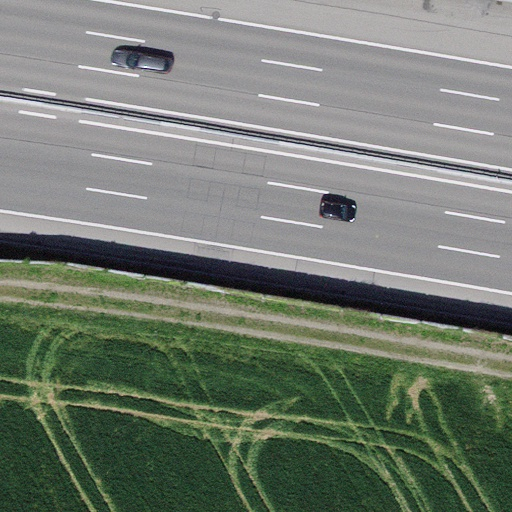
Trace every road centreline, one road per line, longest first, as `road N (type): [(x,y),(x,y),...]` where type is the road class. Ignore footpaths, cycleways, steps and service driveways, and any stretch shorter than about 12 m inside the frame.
road 1 (motorway): [(511,119),(0,35)]
road 2 (motorway): [(0,158),(511,240)]
road 3 (track): [(0,289),(511,366)]
